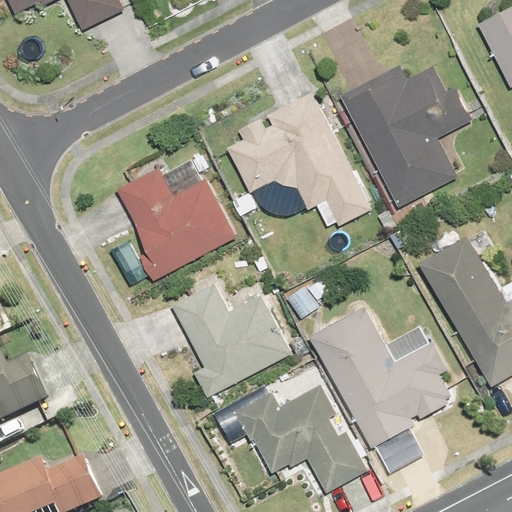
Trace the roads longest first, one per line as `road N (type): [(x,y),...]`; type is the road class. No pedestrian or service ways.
road 1 (residential): [(196,511),(5,159)]
road 2 (residential): [(311,0),(65,128)]
